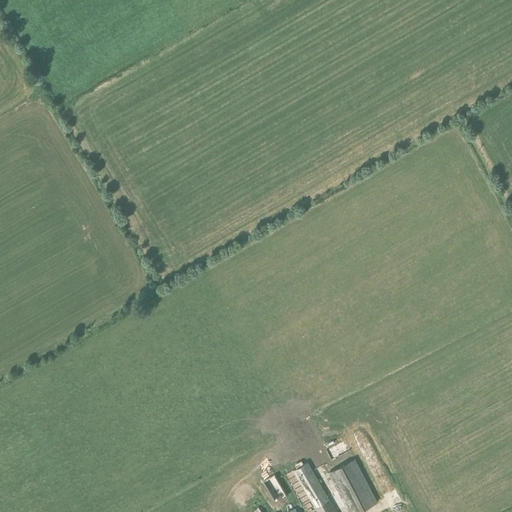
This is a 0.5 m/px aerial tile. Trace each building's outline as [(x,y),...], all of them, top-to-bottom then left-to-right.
[(342,440),(324,447),(329,460),(333,459),(335,466),(349,461),(347,455),(347,454),(342,440)] [(368,471),(380,466),(374,451),(362,457),(368,471)] [(328,472),(349,511),(358,511),(378,502),(355,458),(328,472)] [(293,470),(317,511),(336,511),(308,462),(293,470)] [(309,511),(304,502),(287,511),(309,511)]
